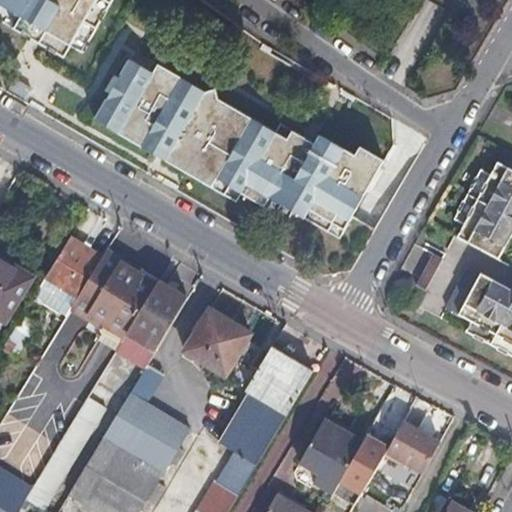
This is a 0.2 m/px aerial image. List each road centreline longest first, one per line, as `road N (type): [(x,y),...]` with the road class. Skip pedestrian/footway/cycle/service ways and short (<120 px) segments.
road 1 (residential): [(0,119),(343,321)]
road 2 (residential): [(253,0),(448,131)]
road 3 (residential): [(343,321),(448,131)]
road 4 (residential): [(343,321),(511,413)]
